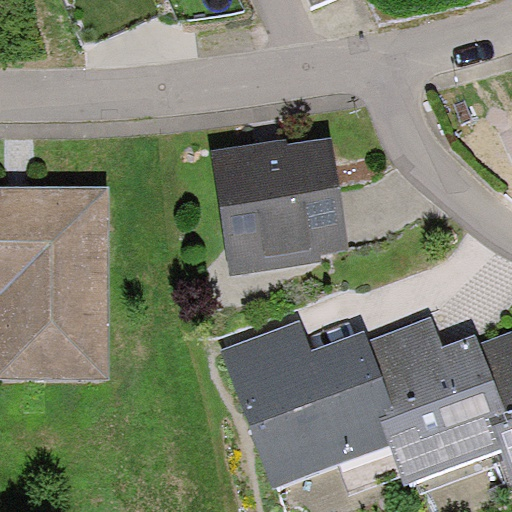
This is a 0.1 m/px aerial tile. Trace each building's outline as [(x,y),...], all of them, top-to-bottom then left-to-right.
[(301,0),(309,14),(336,0),(301,0)] [(327,145),(209,157),(223,280),(341,267),(327,145)] [(99,195),(0,194),(0,376),(97,378),(99,195)] [(296,326),(215,354),(263,495),(378,456),(368,427),(385,421),(360,350),(357,341),(307,358),(296,326)] [(368,427),(378,456),(393,498),(497,461),(486,429),(499,424),(474,355),(470,343),(438,354),(428,326),(360,350),(385,421),(368,427)] [(486,429),(497,461),(511,499),(511,341),(474,355),(499,424),(486,429)]
